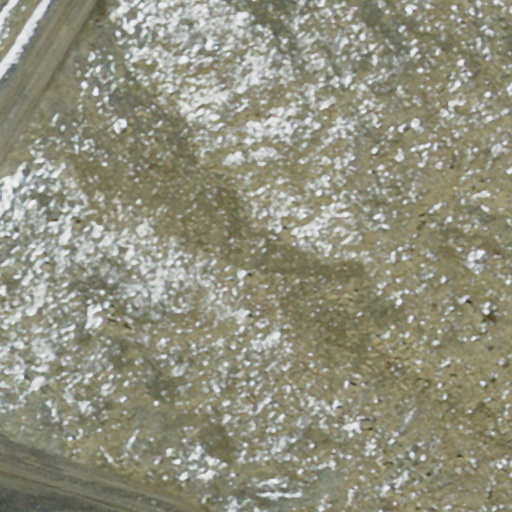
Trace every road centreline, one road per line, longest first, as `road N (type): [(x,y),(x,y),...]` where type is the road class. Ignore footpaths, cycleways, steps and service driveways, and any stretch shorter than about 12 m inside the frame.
road 1 (track): [(143,511),(0,461)]
road 2 (track): [(0,122),(77,0)]
